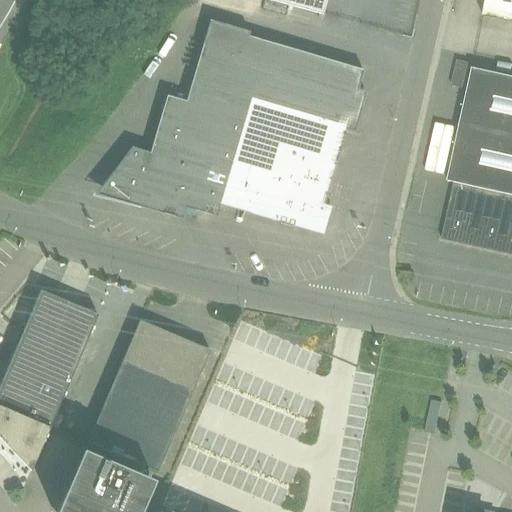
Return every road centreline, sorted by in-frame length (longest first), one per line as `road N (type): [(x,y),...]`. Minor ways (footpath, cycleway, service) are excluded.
road 1 (unclassified): [(363,312),(118,263),(0,210)]
road 2 (unclassified): [(433,0),(363,312)]
road 3 (unclassified): [(511,342),(363,312)]
road 4 (unknown): [(352,45),(209,0)]
road 5 (unknown): [(363,312),(327,457)]
